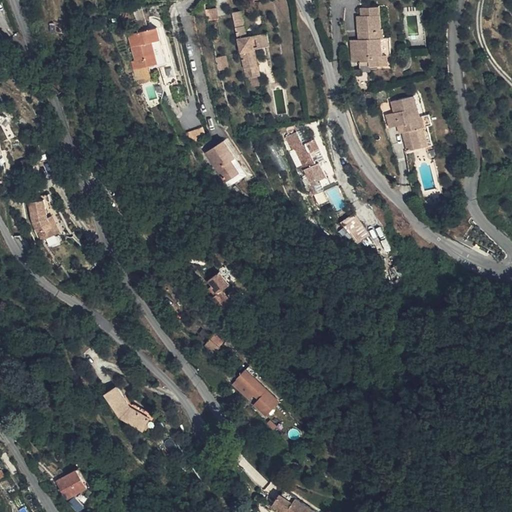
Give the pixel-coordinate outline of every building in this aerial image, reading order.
[(371,62),(372,68),(382,67),(381,56),(383,55),(382,38),(385,38),(384,30),(382,30),(380,6),(361,8),(362,16),(356,16),(357,33),(364,32),(365,40),(358,41),(352,42),(354,64),(361,63),(371,62)] [(218,7),(207,8),(208,18),(219,18),(218,7)] [(250,77),(252,77),(263,74),(265,74),(260,47),(275,44),(272,29),(251,33),(246,8),(237,10),(250,77)] [(133,33),(140,59),(143,71),(145,70),(171,62),(161,25),(133,33)] [(385,38),(382,38),(383,55),(381,56),(382,67),(390,66),(389,55),(393,55),(392,38),(385,38)] [(141,82),(147,80),(145,70),(143,71),(140,59),(135,61),(141,82)] [(361,63),(362,74),(372,74),(372,68),(371,62),(361,63)] [(184,83),(180,68),(171,71),(175,85),(184,83)] [(265,86),(263,74),(252,77),(254,88),(265,86)] [(166,76),(158,79),(159,83),(163,98),(165,104),(170,92),(166,76)] [(433,147),(427,127),(431,124),(421,94),(398,101),(402,114),(395,117),(399,129),(407,127),(414,124),(417,133),(414,134),(419,152),(433,147)] [(414,124),(407,127),(409,135),(414,134),(417,133),(414,124)] [(433,147),(439,145),(431,124),(427,127),(433,147)] [(209,125),(190,132),(196,140),(213,133),(209,125)] [(320,144),(328,139),(322,129),(307,138),(302,129),(291,136),(297,145),(304,141),(313,156),(307,160),(319,179),(330,172),(330,171),(339,165),(330,150),(326,153),(320,144)] [(328,139),(320,144),(326,153),(330,150),(334,148),(328,139)] [(230,190),(244,185),(232,146),(210,153),(221,186),(228,185),(230,190)] [(38,240),(53,234),(44,215),(41,196),(27,198),(30,220),(38,240)] [(447,214),(459,208),(455,201),(444,208),(447,214)] [(358,211),(339,222),(349,239),(355,236),(358,241),(371,235),(358,211)] [(58,232),(50,214),(44,215),(53,234),(58,232)] [(215,276),(224,269),(213,257),(201,267),(206,272),(202,276),(208,282),(206,284),(216,296),(226,288),(215,276)] [(215,335),(212,341),(222,346),(225,340),(215,335)] [(218,353),(222,346),(212,341),(209,348),(218,353)] [(240,357),(237,361),(236,363),(242,367),(247,362),(240,357)] [(261,365),(257,369),(264,378),(269,375),(261,365)] [(247,377),(260,394),(265,401),(259,405),(269,417),(285,405),(264,378),(257,369),(247,377)] [(254,398),(260,394),(247,377),(241,380),(254,398)] [(120,413),(138,435),(151,424),(134,402),(120,379),(105,388),(120,413)] [(65,494),(87,481),(76,463),(55,475),(65,494)] [(310,503),(311,501),(300,492),(295,497),(306,507),(310,503)] [(295,497),(294,497),(285,508),(289,511),(320,511),(310,503),(306,507),(295,497)]
